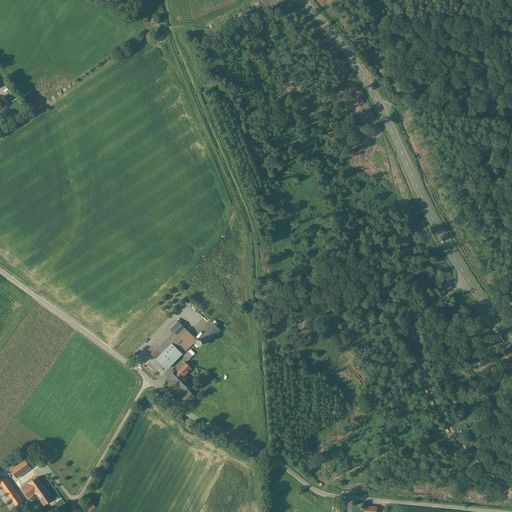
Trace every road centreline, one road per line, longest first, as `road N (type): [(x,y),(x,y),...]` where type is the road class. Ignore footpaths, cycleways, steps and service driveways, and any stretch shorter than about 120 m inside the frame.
road 1 (tertiary): [(301,0),(368,85),(443,240),(511,338)]
road 2 (unclassified): [(148,378),(187,413),(325,494),(495,511)]
road 3 (track): [(0,137),(152,31),(175,28)]
road 4 (unclassified): [(0,271),(148,378)]
road 5 (unclassified): [(148,378),(71,511)]
road 6 (track): [(511,120),(379,106)]
